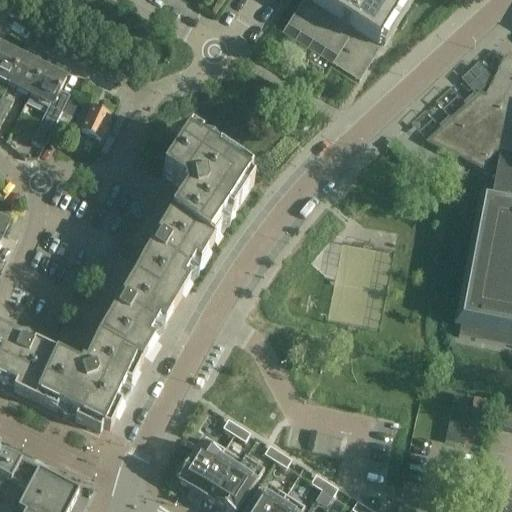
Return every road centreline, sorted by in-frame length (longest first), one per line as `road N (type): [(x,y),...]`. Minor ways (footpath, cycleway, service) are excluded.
road 1 (residential): [(131,501),(148,443),(247,260),(299,194),(506,0)]
road 2 (residential): [(151,97),(107,177),(0,160)]
road 3 (residential): [(0,12),(151,97)]
road 4 (unknown): [(107,177),(128,179),(158,214),(126,281)]
